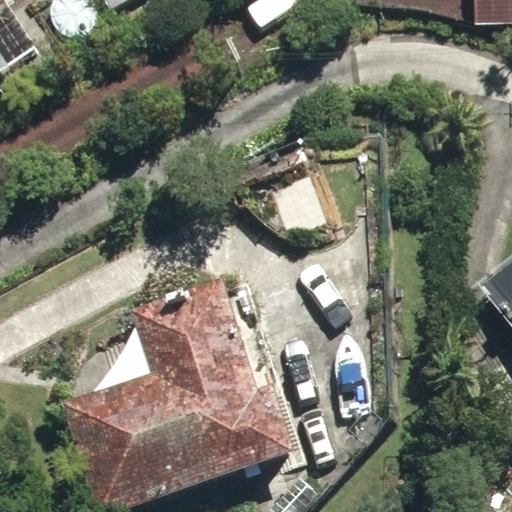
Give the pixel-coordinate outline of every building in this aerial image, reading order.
[(0,0),(0,78),(41,50),(8,1),(8,0),(0,0)] [(105,0),(112,11),(132,0),(105,0)] [(511,0),(481,0),(482,30),(511,29),(511,0)] [(235,181),(262,184),(265,163),(238,160),(235,181)] [(511,265),(486,286),(511,319),(511,265)] [(68,409),(101,511),(134,511),(305,457),(282,390),(266,397),(231,284),(138,317),(141,325),(103,397),(68,409)] [(273,507),(278,511),(311,511),(324,499),(302,478),(273,507)]
